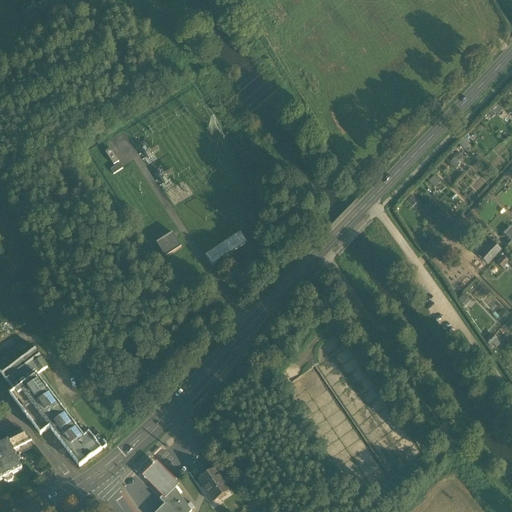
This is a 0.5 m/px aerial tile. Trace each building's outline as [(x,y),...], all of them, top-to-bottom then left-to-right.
[(105,153),(113,166),(119,163),(111,149),(105,153)] [(111,170),(114,175),(123,169),(120,164),(111,170)] [(430,182),(435,188),(442,183),(436,176),(430,182)] [(414,196),(407,203),(413,208),(419,202),(414,196)] [(511,226),(503,235),(511,243),(511,226)] [(181,248),(173,234),(157,244),(166,258),(181,248)] [(240,234),(205,257),(212,267),(247,244),(240,234)] [(478,256),(487,265),(501,250),(491,241),(488,244),(489,245),(492,248),(486,254),(483,251),(478,256)] [(492,248),(489,245),(483,251),(486,254),(492,248)] [(498,265),(507,269),(511,260),(503,256),(498,265)] [(459,301),(467,308),(473,301),(465,294),(459,301)] [(50,429),(79,468),(101,451),(88,435),(83,439),(37,377),(40,375),(40,374),(48,369),(34,348),(34,349),(26,355),(25,355),(14,364),(13,364),(8,368),(7,369),(2,373),(1,373),(10,385),(6,389),(11,395),(10,396),(23,413),(22,413),(27,420),(28,419),(40,436),(50,429)] [(0,481),(4,480),(5,482),(8,483),(12,481),(13,478),(12,475),(22,470),(15,457),(34,447),(32,442),(31,441),(26,435),(26,434),(24,434),(8,443),(8,442),(7,443),(0,446),(0,481)] [(200,451),(206,461),(216,454),(210,445),(200,451)] [(179,485),(157,463),(142,477),(165,500),(179,485)] [(206,494),(213,504),(229,493),(214,470),(199,480),(204,488),(205,487),(209,493),(206,494)] [(160,500),(165,505),(172,511),(191,511),(175,489),(173,487),(172,487),(173,488),(163,498),(161,500),(160,499),(160,500)]
